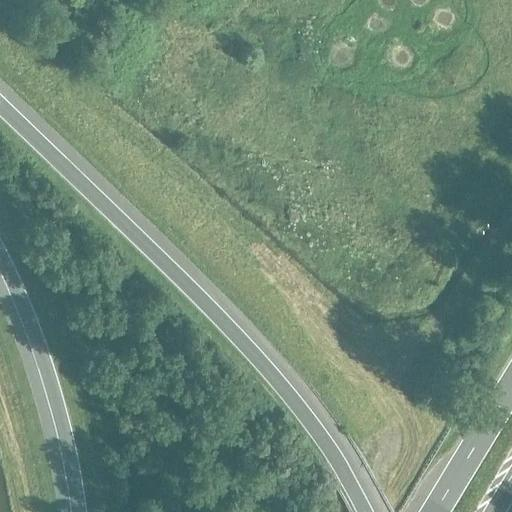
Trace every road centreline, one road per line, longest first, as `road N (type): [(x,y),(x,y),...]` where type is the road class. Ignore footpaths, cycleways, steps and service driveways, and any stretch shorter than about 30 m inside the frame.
road 1 (trunk): [(371,511),(291,387),(222,309),(0,99)]
road 2 (trunk): [(0,255),(35,338),(80,511)]
road 3 (primary): [(511,371),(427,511)]
